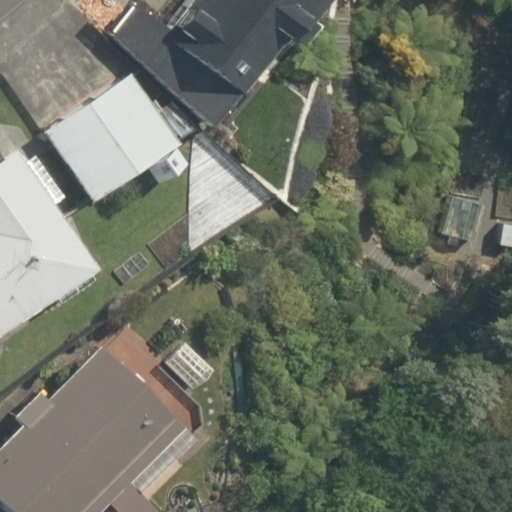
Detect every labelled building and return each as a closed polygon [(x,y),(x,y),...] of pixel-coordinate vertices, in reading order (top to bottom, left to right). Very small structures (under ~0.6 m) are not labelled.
[(168,0),(152,20),(129,1),(101,35),(201,119),(268,40),(280,50),(300,27),(291,19),(307,0),(168,0)] [(35,130),(80,200),(168,144),(122,74),(35,130)] [(249,196),(206,142),(143,193),(186,246),(249,196)] [(0,328),(87,269),(5,150),(0,153),(0,328)] [(0,440),(0,509),(2,511),(92,511),(177,429),(92,344),(37,399),(30,392),(4,417),(14,427),(0,440)]
